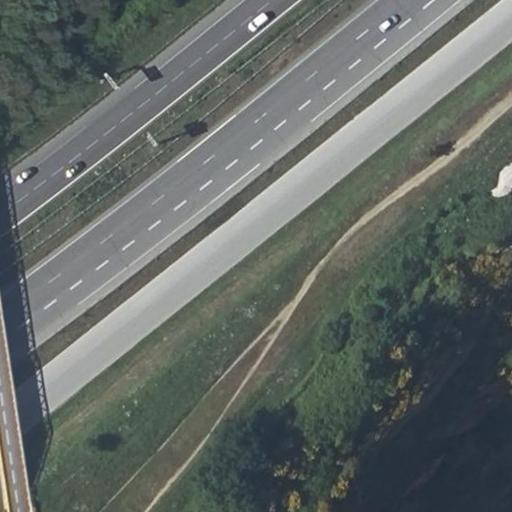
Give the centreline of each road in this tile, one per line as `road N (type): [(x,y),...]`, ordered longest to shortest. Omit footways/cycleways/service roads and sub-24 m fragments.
road 1 (unclassified): [(511,14),(0,426)]
road 2 (trunk): [(0,317),(404,0)]
road 3 (trunk): [(271,0),(0,214)]
